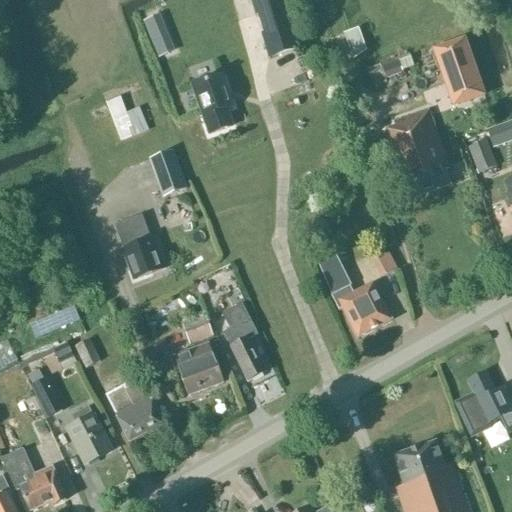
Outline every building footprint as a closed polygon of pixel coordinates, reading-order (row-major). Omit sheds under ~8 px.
[(297,48),(283,0),(252,0),(256,14),(259,13),(265,35),(263,35),(270,57),(297,48)] [(344,35),(354,58),(368,52),(359,29),(344,35)] [(153,39),(160,56),(174,50),(168,33),(153,39)] [(456,43),(433,50),(453,107),(483,97),(467,50),(459,52),(456,43)] [(409,56),(381,63),(385,77),(412,70),(409,56)] [(233,107),(221,75),(192,86),(209,135),(231,127),(225,110),(233,107)] [(107,105),(121,142),(135,136),(121,99),(107,105)] [(409,199),(449,185),(444,171),(449,170),(429,112),(394,124),(395,128),(381,133),(397,180),(402,178),(409,199)] [(489,133),(494,148),(504,144),(499,129),(489,133)] [(487,142),(468,149),(479,175),(486,172),(495,169),(497,168),(487,142)] [(164,199),(187,192),(174,153),(151,161),(164,199)] [(511,179),(507,182),(503,184),(507,191),(508,194),(506,195),(511,208),(511,209),(511,211),(511,179)] [(150,240),(146,228),(142,216),(114,226),(122,250),(123,253),(122,255),(124,259),(126,260),(134,281),(165,269),(154,239),(150,240)] [(365,263),(374,282),(399,270),(390,251),(365,263)] [(332,296),(350,287),(342,269),(324,277),(332,296)] [(350,287),(332,296),(331,296),(339,311),(342,310),(357,339),(392,321),(373,284),(353,294),(350,287)] [(249,340),(257,336),(242,305),(222,315),(237,345),(230,348),(247,382),(266,372),(249,340)] [(190,346),(213,337),(205,316),(182,324),(190,346)] [(85,370),(100,362),(89,341),(75,348),(85,370)] [(175,375),(180,373),(187,392),(205,385),(207,389),(222,383),(208,345),(169,360),(175,375)] [(27,377),(32,387),(40,383),(43,382),(38,372),(27,377)] [(474,395),(456,404),(472,437),(493,427),(490,423),(500,418),(507,432),(511,429),(511,412),(510,409),(500,390),(494,392),(485,374),(468,382),(474,395)] [(40,383),(31,388),(34,395),(45,421),(61,414),(50,388),(49,388),(45,381),(43,382),(40,383)] [(129,442),(163,425),(149,397),(145,399),(136,381),(106,396),(115,414),(129,442)] [(85,465),(111,452),(93,417),(88,408),(72,417),(76,426),(67,430),(85,465)] [(467,511),(451,465),(444,467),(436,443),(394,457),(404,486),(397,489),(404,511),(467,511)] [(53,507),(66,501),(52,469),(35,476),(23,450),(2,460),(16,492),(20,491),(29,511),(30,511),(52,503),(53,507)] [(0,511),(13,511),(5,494),(9,492),(2,477),(0,478),(0,511)] [(376,498),(372,484),(362,488),(366,501),(376,498)]
